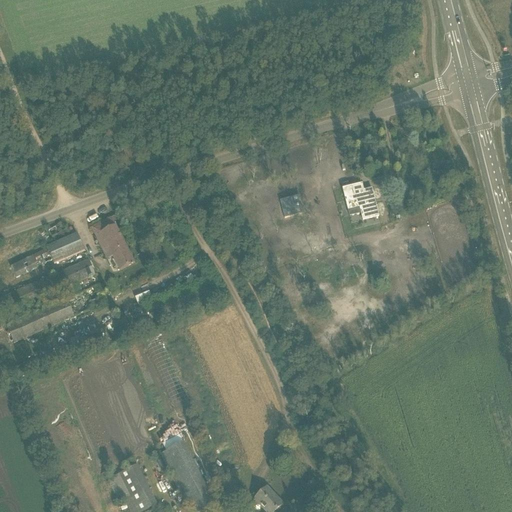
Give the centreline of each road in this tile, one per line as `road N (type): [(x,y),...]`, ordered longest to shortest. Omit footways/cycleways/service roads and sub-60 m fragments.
road 1 (unclassified): [(0,233),(392,107)]
road 2 (track): [(229,507),(278,442),(283,408),(230,286),(185,218),(178,173)]
road 3 (primary): [(511,254),(471,94)]
road 4 (track): [(70,208),(0,62)]
